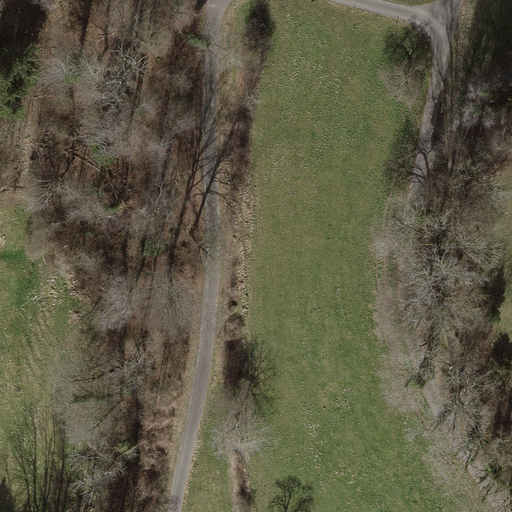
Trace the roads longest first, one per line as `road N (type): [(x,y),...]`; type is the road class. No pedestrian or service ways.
road 1 (residential): [(216,0),(213,317),(171,511)]
road 2 (residential): [(506,511),(461,444),(427,371),(412,311),(413,228),(450,27)]
